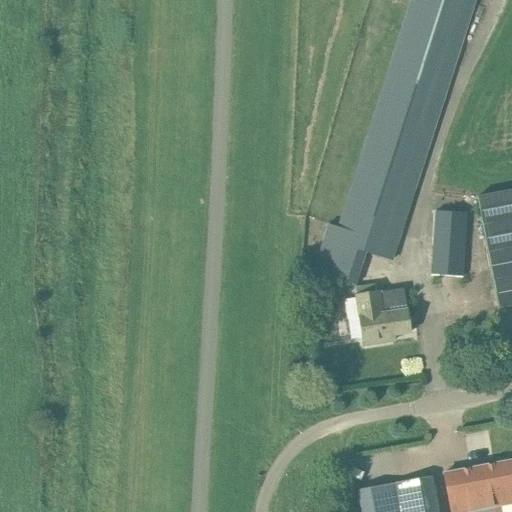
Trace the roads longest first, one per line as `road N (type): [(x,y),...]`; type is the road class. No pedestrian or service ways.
road 1 (unclassified): [(196,511),(224,0)]
road 2 (unclassified): [(289,453),(339,423),(511,391)]
